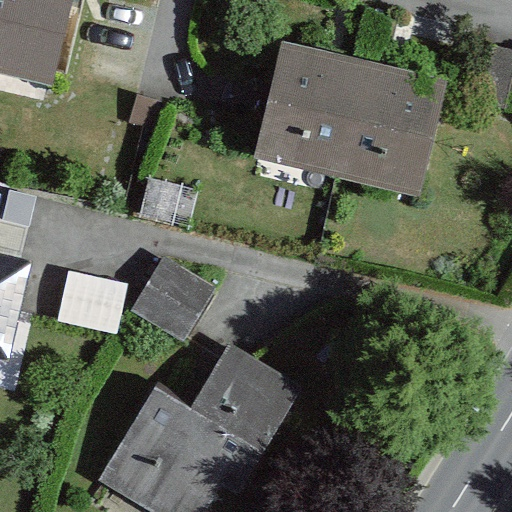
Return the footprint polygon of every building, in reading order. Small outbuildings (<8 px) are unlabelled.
[(75,5),(53,0),(0,0),(0,87),(52,100),(75,5)] [(359,68),(280,49),(253,162),(332,180),(359,68)] [(479,103),(511,110),(511,53),(492,49),(479,103)] [(449,89),(359,68),(332,180),(422,202),(449,89)] [(34,270),(0,261),(0,364),(10,367),(34,270)] [(220,294),(167,262),(138,309),(191,341),(220,294)] [(69,268),(61,318),(120,328),(128,278),(69,268)] [(301,398),(225,352),(190,411),(154,389),(97,485),(142,511),(208,511),(222,490),(240,501),(301,398)]
